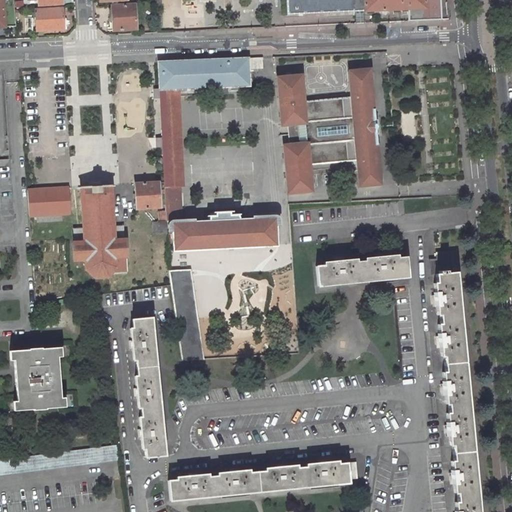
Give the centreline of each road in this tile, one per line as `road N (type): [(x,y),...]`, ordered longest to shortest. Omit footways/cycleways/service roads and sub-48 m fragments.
road 1 (tertiary): [(488,149),(506,332)]
road 2 (tertiary): [(507,145),(495,0)]
